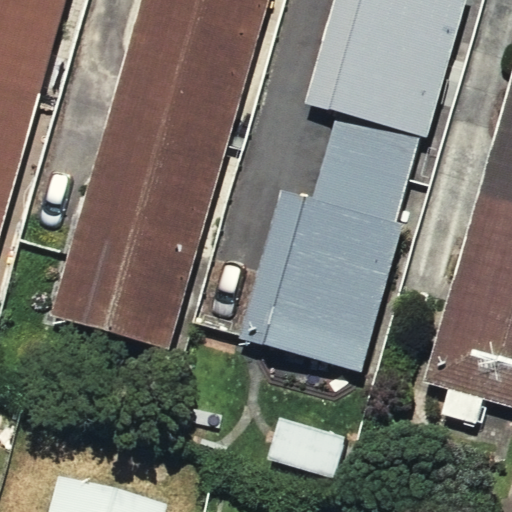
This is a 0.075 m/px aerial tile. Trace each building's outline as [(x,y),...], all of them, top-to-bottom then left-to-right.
[(91,0),(0,0),(0,310),(4,311),(91,0)] [(308,0),(144,0),(50,343),(203,385),(308,0)] [(489,5),(473,0),(355,0),(255,352),(380,388),(489,5)] [(511,145),(442,391),(511,411),(511,145)] [(297,418),(280,470),(359,498),(377,446),(297,418)] [(143,511),(73,493),(67,511),(143,511)]
